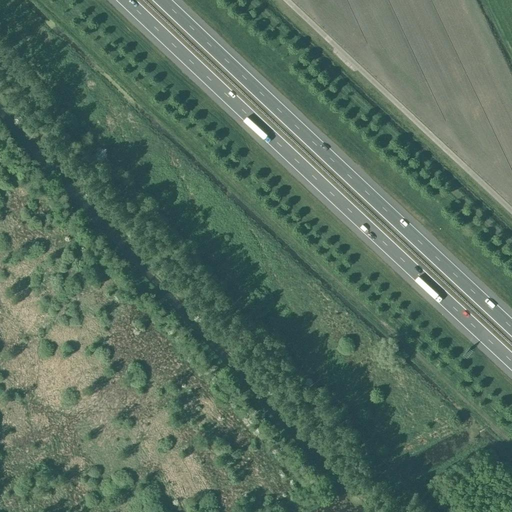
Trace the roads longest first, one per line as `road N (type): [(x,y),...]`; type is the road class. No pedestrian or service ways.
road 1 (motorway): [(124,0),(511,364)]
road 2 (motorway): [(511,328),(161,0)]
